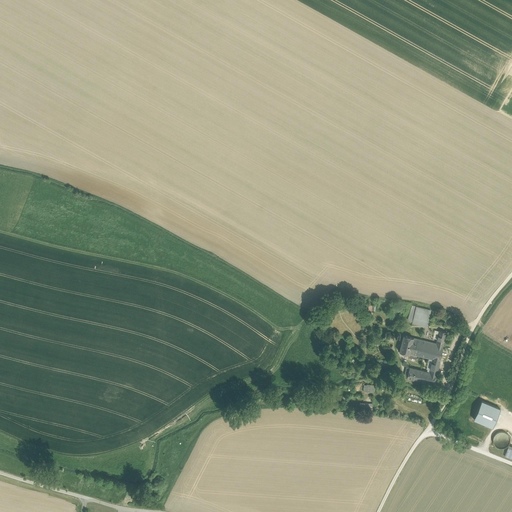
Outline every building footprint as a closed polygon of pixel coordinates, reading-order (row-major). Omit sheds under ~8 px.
[(412,306),(408,319),(413,321),(417,307),(412,306)] [(431,311),(417,307),(413,321),(413,322),(427,325),(431,311)] [(436,344),(413,338),(409,353),(429,358),(441,354),(446,332),(439,331),(436,344)] [(413,337),(403,335),(402,340),(401,346),(399,351),(409,354),(413,338),(413,337)] [(433,359),(430,372),(409,367),(407,378),(434,385),(441,354),(429,358),(433,359)] [(491,427),(498,407),(479,400),(471,419),(491,427)] [(506,433),(503,432),(500,432),(497,433),(494,436),(493,439),(493,442),(495,445),(497,447),(500,448),(503,448),(506,447),(508,444),(509,441),(509,438),(508,435),(506,433)]
